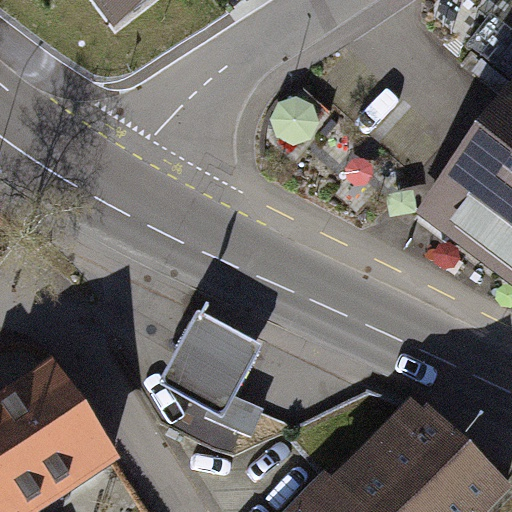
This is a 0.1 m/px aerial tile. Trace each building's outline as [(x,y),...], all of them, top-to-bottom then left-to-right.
[(0,0),(0,3),(21,31),(61,0),(0,0)] [(511,106),(427,216),(511,281),(511,106)] [(266,354),(200,318),(161,391),(226,426),(266,354)] [(59,377),(0,416),(0,493),(12,511),(32,511),(113,458),(59,377)] [(221,394),(207,425),(254,445),(268,415),(221,394)] [(412,408),(336,485),(352,502),(349,504),(356,511),(484,511),(506,490),(433,418),(428,424),(412,408)] [(356,511),(349,504),(352,502),(336,485),(331,481),(300,511),(356,511)] [(0,511),(12,511),(0,493),(0,511)]
